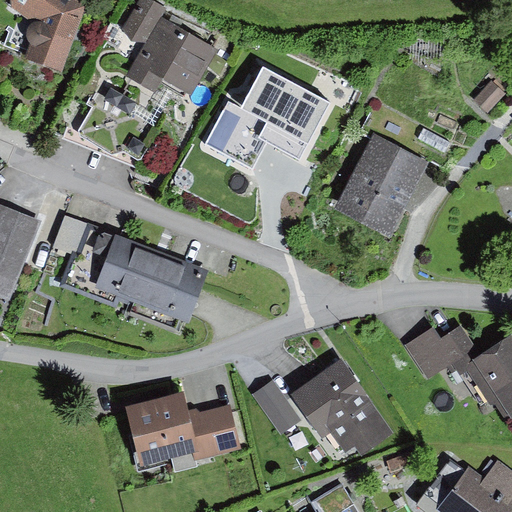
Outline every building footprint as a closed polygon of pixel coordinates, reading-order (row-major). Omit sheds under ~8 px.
[(86,8),(75,0),(8,0),(7,3),(32,26),(28,30),(26,36),(27,42),(32,48),(27,64),(62,75),(86,8)] [(167,9),(150,0),(136,0),(121,26),(133,44),(147,44),(128,79),(155,94),(163,81),(193,98),(219,50),(162,18),(167,9)] [(223,37),(217,47),(226,52),(232,42),(223,37)] [(333,105),(264,69),(245,105),(275,121),(263,144),(302,164),(333,105)] [(492,83),(474,101),(489,114),(506,96),(492,83)] [(77,108),(63,140),(134,168),(137,159),(152,129),(120,114),(124,106),(93,93),(88,105),(93,109),(90,114),(77,108)] [(424,130),(418,140),(444,154),(449,144),(424,130)] [(428,163),(373,136),(336,211),(391,238),(428,163)] [(197,162),(188,176),(198,183),(207,168),(197,162)] [(183,184),(180,190),(191,195),(194,189),(183,184)] [(42,222),(0,205),(0,298),(11,302),(42,222)] [(60,239),(80,247),(92,217),(72,209),(60,239)] [(208,271),(92,229),(82,257),(72,253),(59,287),(115,308),(118,301),(187,327),(208,271)] [(461,328),(439,342),(454,366),(463,380),(484,366),(461,328)] [(432,330),(405,346),(426,382),(454,366),(439,342),(432,330)] [(511,348),(484,366),(463,380),(480,406),(486,402),(489,406),(496,408),(506,423),(511,418),(511,348)] [(298,387),(283,378),(257,398),(284,434),(305,419),(327,431),(343,456),(384,429),(339,360),(298,387)] [(180,392),(116,406),(128,462),(190,448),(193,461),(238,451),(228,407),(185,416),(180,392)] [(419,451),(387,462),(391,474),(423,464),(419,451)] [(469,467),(435,511),(511,511),(511,500),(511,472),(499,463),(486,480),(469,467)] [(320,511),(358,511),(342,485),(315,502),(320,511)]
